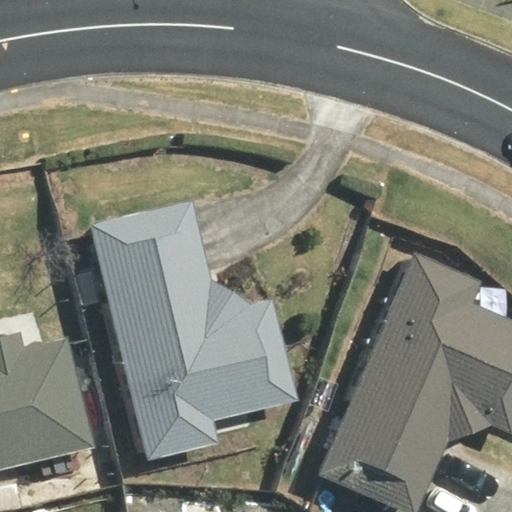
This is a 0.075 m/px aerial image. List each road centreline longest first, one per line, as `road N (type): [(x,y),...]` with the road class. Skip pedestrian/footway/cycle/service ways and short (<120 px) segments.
road 1 (residential): [(0,42),(220,19),(297,28)]
road 2 (residential): [(297,28),(511,115)]
